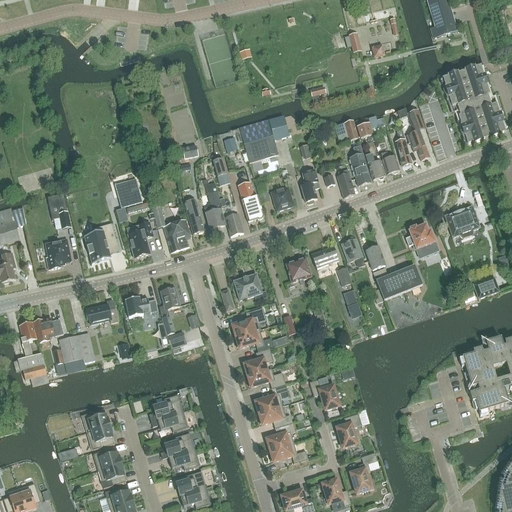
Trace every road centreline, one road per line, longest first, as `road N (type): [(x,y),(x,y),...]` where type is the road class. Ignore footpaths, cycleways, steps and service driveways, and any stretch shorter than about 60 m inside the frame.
road 1 (tertiary): [(191,260),(511,146)]
road 2 (residential): [(262,0),(165,20),(72,9),(0,29)]
road 3 (residential): [(191,260),(260,489)]
road 4 (tertiary): [(0,306),(191,260)]
